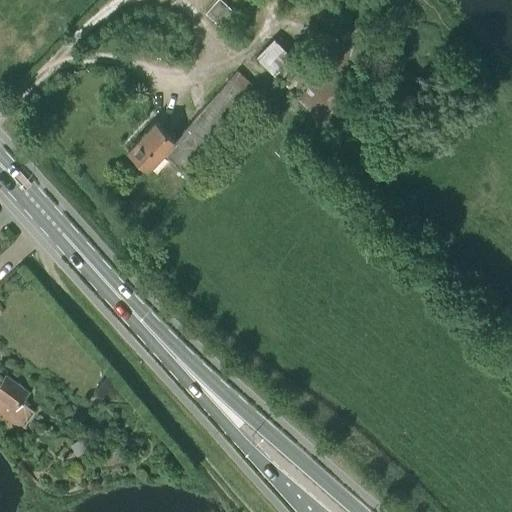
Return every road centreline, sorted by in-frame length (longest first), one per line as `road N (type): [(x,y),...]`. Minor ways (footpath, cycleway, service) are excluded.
road 1 (primary): [(0,167),(178,362)]
road 2 (primary): [(359,511),(178,362)]
road 3 (primary): [(178,362),(310,511)]
